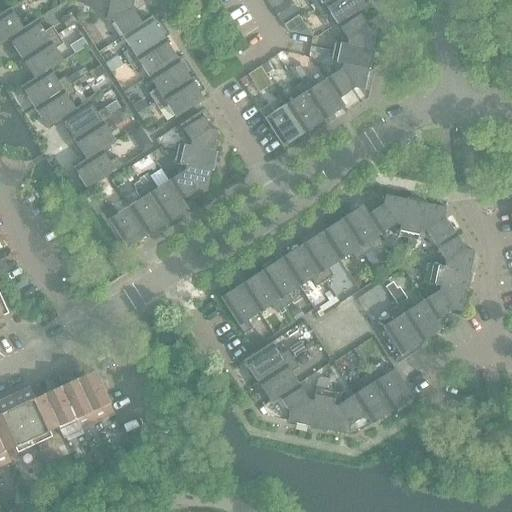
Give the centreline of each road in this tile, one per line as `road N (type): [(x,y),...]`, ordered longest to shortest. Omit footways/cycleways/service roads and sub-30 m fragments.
road 1 (residential): [(116,299),(453,99)]
road 2 (residential): [(116,299),(70,337),(0,373)]
